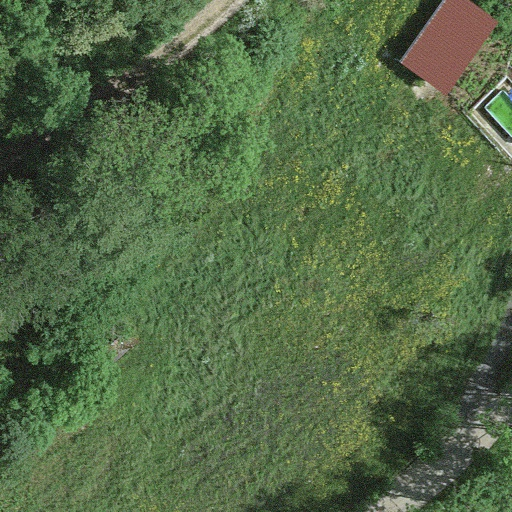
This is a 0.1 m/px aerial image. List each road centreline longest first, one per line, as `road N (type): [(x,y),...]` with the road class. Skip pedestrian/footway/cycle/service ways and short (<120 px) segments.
road 1 (track): [(0,163),(162,69),(244,0)]
road 2 (residential): [(511,412),(392,511)]
